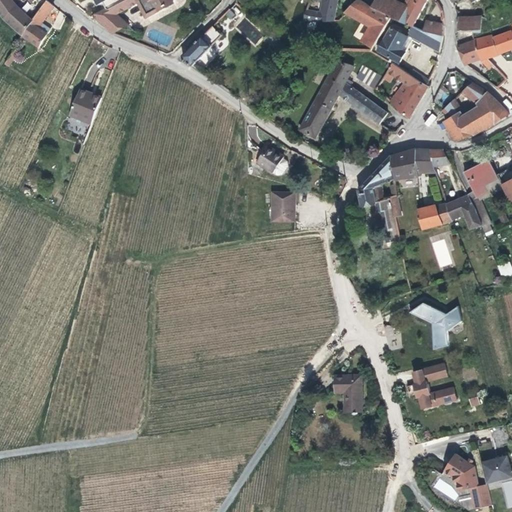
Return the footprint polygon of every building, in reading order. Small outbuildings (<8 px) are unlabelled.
[(24,37),(43,8),(41,6),(31,17),(18,5),(13,0),(30,0),(33,3),(37,0),(0,0),(0,12),(6,21),(24,37)] [(147,17),(157,11),(173,3),(170,0),(122,0),(120,1),(106,8),(92,15),(113,33),(127,25),(122,20),(115,14),(124,9),(139,2),(147,17)] [(337,0),(323,0),(321,13),(312,11),(313,6),(309,5),(305,20),(317,22),(321,20),(340,20),(345,15),(335,15),(336,9),(337,0)] [(365,3),(360,0),(357,0),(351,8),(347,12),(348,12),(356,17),(365,3)] [(375,0),(371,6),(384,14),(389,3),(384,0),(375,0)] [(384,0),(389,3),(384,14),(390,18),(390,19),(394,20),(400,8),(395,4),(392,3),(385,0),(384,0)] [(391,0),(385,0),(392,3),(395,4),(400,8),(404,11),(406,8),(402,6),(391,0)] [(405,0),(402,6),(406,8),(404,11),(398,22),(412,28),(414,24),(426,0),(405,0)] [(42,24),(55,6),(48,1),(43,8),(24,37),(40,48),(49,34),(40,28),(42,24)] [(371,7),(365,3),(356,17),(372,27),(364,42),(374,47),(390,19),(390,18),(384,14),(371,6),(371,7)] [(347,12),(351,8),(342,6),(336,9),(335,15),(345,15),(342,13),(346,10),(347,12)] [(400,8),(394,20),(398,22),(404,11),(400,8)] [(115,14),(122,20),(128,17),(124,9),(115,14)] [(235,13),(230,9),(226,13),(231,18),(235,13)] [(481,19),(459,17),(458,32),(474,33),(481,34),(481,19)] [(423,27),(414,24),(412,28),(422,32),(443,36),(443,21),(438,20),(437,24),(425,21),(423,27)] [(185,40),(198,27),(194,22),(181,35),(185,40)] [(51,30),(42,24),(40,28),(49,34),(51,30)] [(182,59),(193,66),(213,47),(212,46),(223,35),(214,26),(182,56),(182,59)] [(422,32),(412,28),(408,37),(440,51),(443,36),(422,32)] [(407,39),(391,30),(378,53),(400,65),(405,54),(401,53),(407,39)] [(511,31),(493,38),(492,36),(483,41),(473,42),(458,47),(465,65),(479,61),(491,73),(484,80),(497,89),(506,80),(496,70),(486,59),(497,57),(511,50),(511,31)] [(285,47),(275,38),(271,43),(281,53),(285,47)] [(7,65),(10,67),(19,52),(16,50),(7,65)] [(316,137),(334,105),(339,95),(357,108),(380,124),(387,113),(376,105),(345,84),(353,68),(337,60),(300,129),(316,137)] [(363,65),(355,78),(374,89),(382,76),(363,65)] [(429,81),(430,79),(416,72),(406,65),(402,71),(412,77),(413,75),(418,78),(420,76),(429,81)] [(402,71),(393,66),(384,79),(386,80),(391,74),(404,83),(395,97),(391,102),(409,118),(428,86),(427,85),(412,77),(402,71)] [(427,85),(429,81),(420,76),(418,78),(413,75),(412,77),(427,85)] [(487,92),(473,83),(462,94),(464,96),(466,94),(473,100),(465,106),(470,111),(478,105),(476,103),(487,92)] [(93,124),(103,98),(81,90),(71,116),(93,124)] [(497,103),(487,92),(476,103),(478,105),(470,111),(465,115),(461,111),(450,118),(445,121),(457,141),(476,134),(490,127),(509,115),(497,103)] [(455,99),(442,110),(450,118),(461,111),(461,110),(458,106),(459,105),(455,99)] [(470,111),(465,106),(461,110),(461,111),(465,115),(470,111)] [(269,147),(258,163),(271,172),(274,174),(278,175),(282,175),(286,172),(288,169),(289,165),(288,161),(285,157),(269,147)] [(396,181),(420,176),(420,173),(416,149),(393,156),(395,180),(396,181)] [(416,149),(420,173),(438,170),(432,150),(416,149)] [(432,150),(438,170),(440,178),(443,178),(444,180),(449,179),(448,175),(449,175),(446,165),(451,162),(444,150),(432,150)] [(361,197),(363,207),(378,203),(385,200),(382,185),(395,180),(393,156),(392,156),(360,190),(361,197)] [(483,226),(484,228),(494,221),(479,196),(489,192),(486,184),(500,179),(491,161),(466,172),(476,193),(470,196),(477,209),(484,224),(482,225),(483,226)] [(511,168),(499,175),(502,181),(511,175),(511,168)] [(440,178),(442,184),(451,182),(449,175),(448,175),(449,179),(444,180),(443,178),(440,178)] [(511,175),(502,181),(511,200),(511,175)] [(486,184),(489,192),(503,185),(500,179),(486,184)] [(298,194),(275,193),(274,221),(297,222),(298,194)] [(392,197),(396,217),(404,215),(400,195),(397,195),(392,197)] [(449,204),(454,219),(467,214),(473,230),(483,226),(482,225),(484,224),(477,209),(470,196),(449,204)] [(356,197),(355,200),(356,207),(363,207),(361,197),(356,197)] [(394,240),(401,239),(396,217),(392,197),(385,200),(378,203),(381,212),(383,211),(388,233),(393,232),(394,240)] [(420,210),(425,229),(455,221),(454,219),(449,204),(448,203),(420,210)] [(432,242),(439,267),(451,264),(445,239),(432,242)] [(511,273),(511,263),(498,264),(499,277),(511,275),(511,273)] [(426,303),(412,312),(434,324),(436,349),(451,346),(450,330),(464,322),(459,307),(447,314),(426,303)] [(386,326),(389,349),(401,348),(399,333),(392,334),(391,326),(386,326)] [(416,385),(419,398),(423,411),(456,401),(453,389),(431,395),(427,383),(448,377),(445,365),(413,372),(416,385)] [(350,412),(363,412),(362,375),(337,375),(336,391),(346,391),(349,391),(350,412)] [(479,394),(470,396),(472,405),(481,403),(479,394)] [(510,441),(505,424),(489,428),(494,446),(510,441)] [(511,464),(509,453),(483,461),(489,482),(511,475),(511,464)] [(478,509),(495,504),(489,483),(482,485),(476,466),(473,464),(468,461),(457,454),(446,472),(458,480),(461,491),(472,488),(478,509)]
